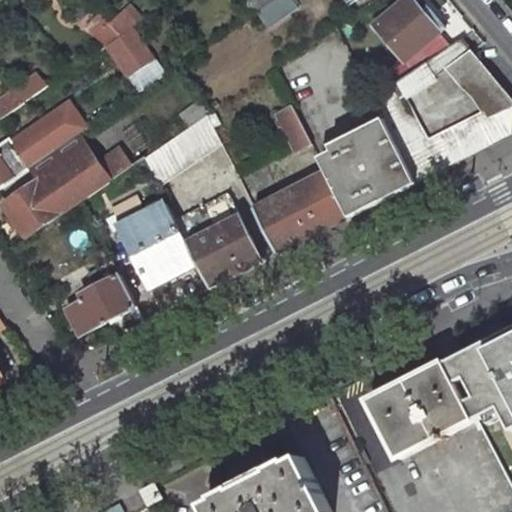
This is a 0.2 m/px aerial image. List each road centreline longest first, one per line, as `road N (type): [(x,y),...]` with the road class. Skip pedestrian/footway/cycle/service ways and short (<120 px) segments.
road 1 (tertiary): [(0,511),(465,279),(511,264)]
road 2 (tertiary): [(511,187),(87,409)]
road 3 (residential): [(87,409),(0,278)]
